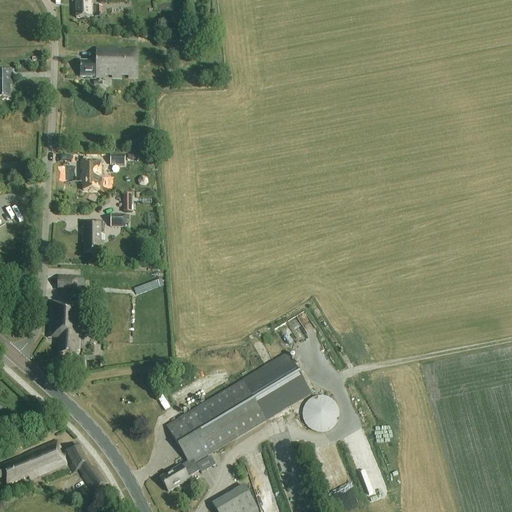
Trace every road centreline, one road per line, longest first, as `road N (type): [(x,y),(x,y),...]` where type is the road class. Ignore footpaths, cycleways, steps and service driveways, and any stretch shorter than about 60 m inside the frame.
road 1 (unclassified): [(15,355),(38,327),(54,46),(44,0)]
road 2 (secondary): [(145,511),(99,436),(15,355)]
road 3 (track): [(52,390),(122,369),(202,359)]
